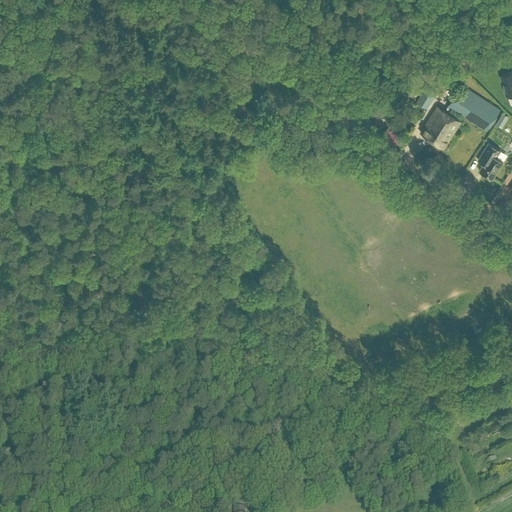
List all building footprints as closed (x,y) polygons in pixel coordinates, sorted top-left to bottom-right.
[(511,71),(501,75),(505,87),(503,87),(506,95),(507,95),(508,96),(511,94),(511,71)] [(501,110),(462,85),(449,106),(488,131),(501,110)] [(461,120),(438,105),(421,132),(444,146),(461,120)] [(504,161),(497,157),(501,150),(489,142),(482,153),(488,157),(480,170),(493,178),(504,161)] [(500,155),(508,159),(510,154),(503,150),(500,155)]
